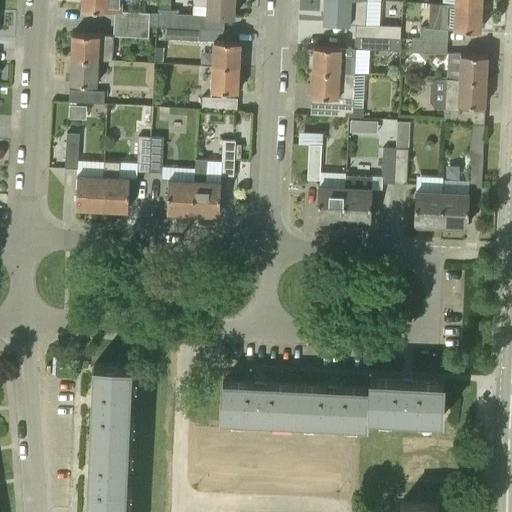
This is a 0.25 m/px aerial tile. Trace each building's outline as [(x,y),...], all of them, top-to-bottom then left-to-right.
[(81,0),(81,9),(114,11),(113,22),(148,24),(149,12),(121,11),(121,0),(81,0)] [(193,0),(193,5),(205,5),(205,16),(233,17),(233,0),(193,0)] [(364,24),(365,0),(322,0),(322,22),(354,23),(354,36),(399,38),(400,26),(390,25),(364,24)] [(479,30),(480,5),(453,4),(441,3),(440,28),(419,27),(418,39),(446,40),(447,28),(479,30)] [(157,8),(157,13),(156,24),(164,25),(199,27),(200,16),(200,15),(193,14),(174,13),(174,9),(157,8)] [(148,37),(148,24),(113,22),(112,35),(148,37)] [(199,40),(199,27),(164,25),(164,38),(199,40)] [(111,59),(112,35),(71,32),(70,57),(111,59)] [(399,51),(399,38),(354,36),(353,48),(354,48),(399,51)] [(445,53),(446,40),(418,39),(410,38),(411,40),(410,51),(445,53)] [(211,64),(238,65),(240,42),(212,40),(211,64)] [(353,48),(340,47),(313,46),(312,70),(339,72),(353,73),(354,48),(353,48)] [(457,77),(485,79),(486,55),(458,53),(457,77)] [(111,60),(111,59),(70,57),(69,83),(97,84),(98,59),(111,60)] [(237,92),(238,65),(211,64),(210,90),(237,92)] [(353,73),(339,72),(312,70),(310,114),(351,116),(353,73)] [(482,124),(485,79),(457,77),(457,78),(445,77),(443,109),(443,121),(448,122),(469,123),(482,124)] [(103,103),(104,90),(69,89),(68,102),(103,103)] [(237,110),(238,97),(202,96),(202,108),(237,110)] [(362,130),(363,118),(351,118),(350,130),(362,130)] [(395,142),(393,183),(394,183),(415,184),(415,180),(416,177),(406,177),(408,122),(396,121),(395,142)] [(149,172),(151,136),(151,125),(138,125),(136,171),(149,172)] [(77,168),(79,133),(66,132),(64,167),(77,168)] [(151,136),(149,172),(161,172),(163,137),(151,136)] [(233,177),(235,141),(222,140),(220,176),(233,177)] [(393,183),(395,142),(383,141),(381,182),(393,183)] [(305,179),(319,179),(321,144),(307,143),(305,179)] [(481,186),(482,151),(469,150),(468,179),(443,178),(443,190),(442,190),(440,224),(466,225),(468,193),(468,186),(469,186),(481,186)] [(194,179),(192,213),(219,214),(220,180),(205,179),(206,159),(195,158),(194,167),(194,179)] [(104,159),(103,175),(101,209),(127,210),(129,176),(120,176),(120,160),(104,159)] [(194,179),(194,167),(162,165),(161,179),(167,179),(166,211),(192,213),(194,179)] [(101,209),(103,175),(76,174),(74,207),(101,209)] [(344,185),(343,220),(369,221),(371,176),(345,174),(345,177),(344,185)] [(343,220),(344,185),(318,184),(316,219),(343,220)] [(442,190),(428,190),(415,189),(413,222),(440,224),(442,190)] [(131,365),(93,363),(92,393),(91,418),(129,421),(131,365)] [(442,418),(444,381),(368,378),(368,387),(221,382),(221,418),(368,425),(368,415),(442,418)] [(129,421),(91,418),(88,492),(125,494),(129,421)] [(124,511),(125,494),(88,492),(86,511),(124,511)] [(437,511),(438,503),(400,502),(399,511),(437,511)]
